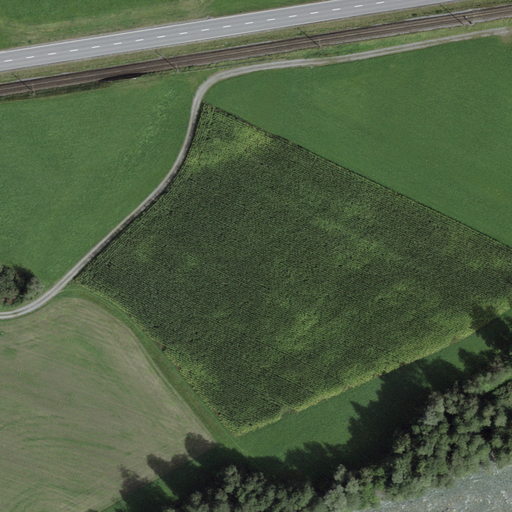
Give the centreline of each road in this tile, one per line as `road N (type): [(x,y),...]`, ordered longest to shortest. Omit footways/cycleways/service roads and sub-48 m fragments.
road 1 (track): [(0,316),(42,303),(167,184),(208,83),(511,29)]
road 2 (track): [(511,375),(327,469),(283,474),(258,464),(133,315),(64,281)]
road 3 (primary): [(397,0),(0,61)]
